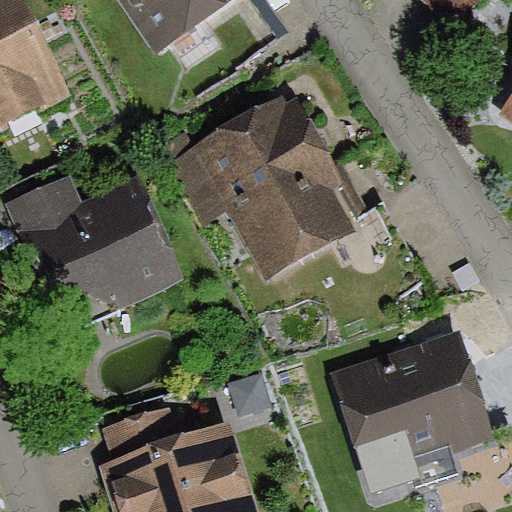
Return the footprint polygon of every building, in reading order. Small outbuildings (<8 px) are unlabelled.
[(0,0),(0,124),(59,97),(12,0),(0,0)] [(114,0),(141,47),(225,0),(114,0)] [(419,0),(443,21),(461,0),(419,0)] [(281,99),(173,160),(207,220),(226,209),(265,279),(352,230),(330,191),(343,183),(297,103),(286,109),(281,99)] [(66,329),(176,277),(135,188),(77,215),(63,187),(11,211),(66,329)] [(462,330),(331,373),(371,495),(411,482),(414,492),(465,476),(457,452),(497,439),(462,330)] [(103,472),(116,511),(249,511),(223,432),(176,448),(165,415),(104,436),(115,467),(103,472)]
